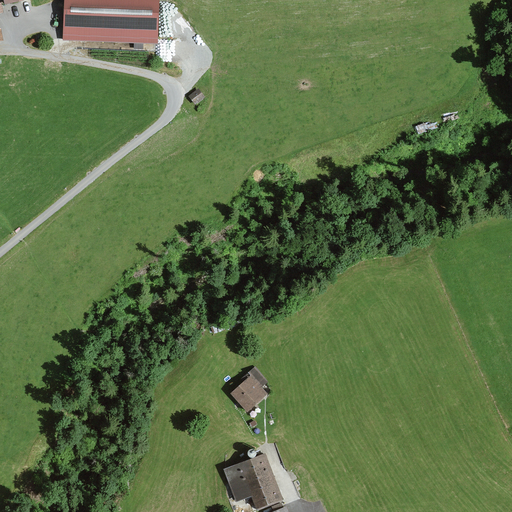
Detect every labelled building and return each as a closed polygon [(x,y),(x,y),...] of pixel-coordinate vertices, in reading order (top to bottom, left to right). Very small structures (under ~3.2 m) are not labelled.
[(64,0),(63,39),(158,42),(159,0),(64,0)] [(189,96),(195,104),(205,96),(199,88),(189,96)] [(419,129),(441,123),(439,116),(417,122),(419,129)] [(244,380),(230,392),(247,412),(269,393),(263,386),(268,382),(255,367),(242,378),(244,380)] [(266,453),(224,469),(236,501),(252,495),(257,508),(283,498),(266,453)] [(273,511),(269,511),(288,511),(287,506),(283,508),(281,503),(272,506),(273,511)]
